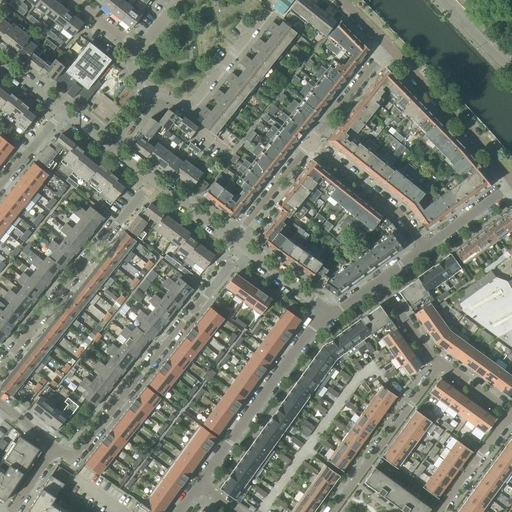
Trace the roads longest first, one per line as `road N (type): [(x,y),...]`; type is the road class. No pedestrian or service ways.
road 1 (residential): [(56,445),(72,457),(243,249)]
road 2 (residential): [(152,181),(0,366)]
road 3 (residential): [(199,485),(326,314)]
road 4 (residential): [(511,181),(387,46)]
road 5 (residential): [(149,94),(187,109),(277,0)]
road 6 (residential): [(439,364),(333,511)]
road 7 (residential): [(424,248),(403,218),(311,144)]
road 8 (residential): [(234,242),(311,144)]
road 9 (residential): [(311,144),(387,46)]
road 10 (residential): [(437,511),(509,413)]
